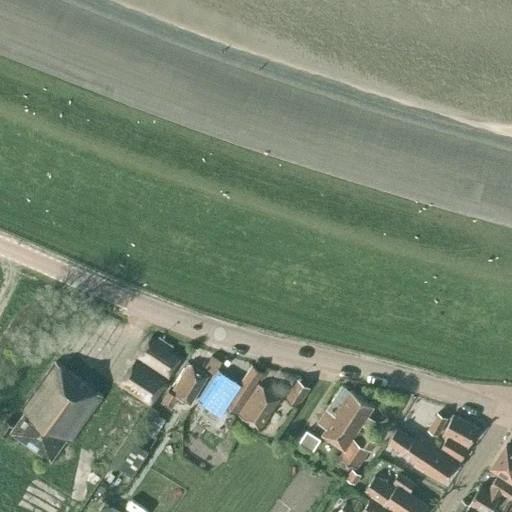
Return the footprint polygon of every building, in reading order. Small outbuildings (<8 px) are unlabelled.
[(183,356),(151,335),(136,357),(168,378),(183,356)] [(205,366),(214,372),(222,360),(213,354),(205,366)] [(135,359),(118,383),(150,405),(167,381),(135,359)] [(55,360),(21,408),(25,410),(14,426),(10,431),(51,460),(66,438),(71,442),(103,395),(55,360)] [(208,374),(189,362),(172,391),(168,390),(161,402),(170,408),(177,396),(190,404),(208,374)] [(223,408),(234,414),(262,371),(252,364),(240,383),(219,370),(199,400),(219,414),(223,408)] [(309,387),(298,379),(285,397),(297,405),(309,387)] [(280,397),(258,383),(238,414),(260,428),(280,397)] [(342,385),(326,408),(357,430),(358,428),(374,405),(352,390),(351,391),(342,385)] [(343,449),(357,430),(326,408),(317,421),(326,428),(322,434),(343,449)] [(428,429),(438,435),(447,417),(437,412),(428,429)] [(447,435),(440,448),(458,460),(459,459),(461,460),(479,427),(453,413),(443,433),(447,435)] [(10,431),(14,426),(5,420),(0,426),(0,432),(7,437),(10,431)] [(458,460),(440,448),(417,433),(414,438),(397,427),(388,441),(405,452),(403,455),(444,481),(458,460)] [(358,428),(357,430),(343,449),(339,454),(357,467),(377,441),(358,428)] [(320,438),(306,429),(299,441),(313,450),(320,438)] [(511,481),(511,447),(506,444),(491,467),(511,481)] [(354,483),(360,475),(351,468),(345,477),(354,483)] [(383,505),(392,511),(423,511),(428,505),(410,492),(415,483),(398,472),(393,481),(397,483),(394,488),(374,475),(364,490),(384,503),(383,505)] [(479,485),(469,502),(484,511),(489,511),(501,493),(509,498),(511,493),(511,485),(496,475),(487,490),(479,485)] [(389,511),(370,499),(361,511),(389,511)] [(462,499),(453,511),(476,511),(468,507),(470,504),(462,499)] [(337,511),(357,511),(359,510),(346,500),(337,511)] [(117,511),(104,502),(97,511),(117,511)]
